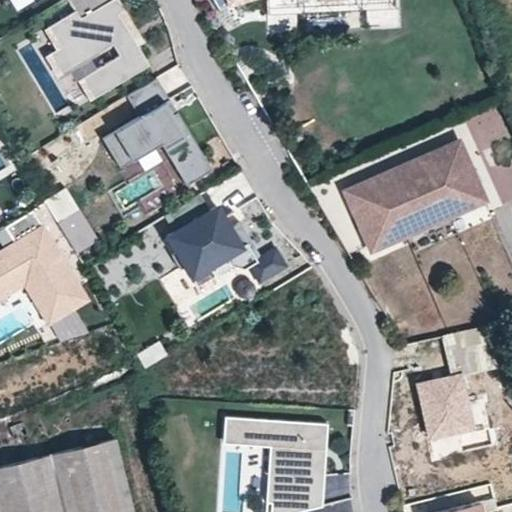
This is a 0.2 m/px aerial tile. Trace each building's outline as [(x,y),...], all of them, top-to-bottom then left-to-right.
[(66,0),(74,11),(47,27),(59,47),(48,54),(61,75),(112,44),(119,55),(81,78),(93,98),(148,64),(137,45),(117,13),(124,9),(118,0),(66,0)] [(143,41),(124,9),(117,13),(137,45),(143,41)] [(166,100),(153,79),(123,97),(136,118),(99,140),(116,168),(157,144),(182,186),(208,170),(173,112),(165,118),(157,106),(166,100)] [(373,170),(335,186),(359,242),(387,230),(389,234),(440,213),(438,209),(474,193),(451,138),(413,153),(415,158),(375,175),(373,170)] [(375,175),(415,158),(413,153),(373,170),(375,175)] [(44,196),(73,251),(98,238),(69,183),(44,196)] [(213,206),(164,236),(174,252),(168,255),(177,269),(182,266),(194,286),(212,275),(207,266),(222,256),(228,265),(241,268),(254,260),(244,243),(248,240),(237,221),(222,230),(216,220),(220,217),(213,206)] [(84,300),(30,211),(2,227),(12,244),(0,251),(0,296),(22,284),(46,323),(84,300)] [(476,257),(490,250),(483,235),(468,243),(476,257)] [(500,319),(441,333),(451,377),(459,376),(511,364),(500,319)] [(136,351),(144,365),(166,353),(158,338),(136,351)] [(471,426),(459,376),(451,377),(417,385),(428,435),(471,426)] [(297,511),(320,506),(326,424),(223,418),(222,442),(242,443),(242,446),(269,447),(274,448),(273,475),(267,474),(266,503),(271,504),(270,511),(297,511)] [(0,511),(132,511),(116,437),(0,463),(0,511)] [(492,487),(419,505),(421,511),(490,511),(498,510),(492,487)]
